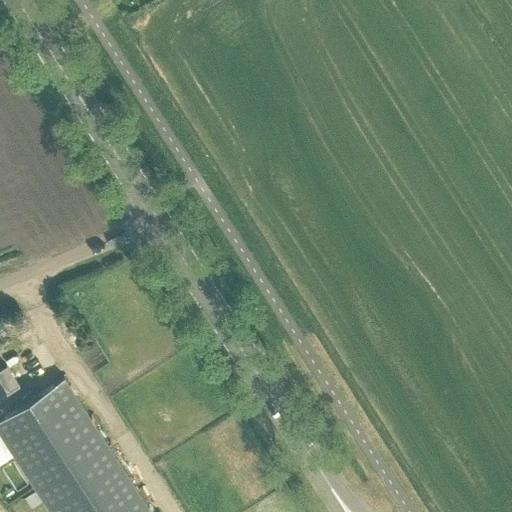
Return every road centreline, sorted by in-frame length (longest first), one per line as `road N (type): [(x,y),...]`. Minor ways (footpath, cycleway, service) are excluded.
road 1 (primary): [(330,486),(156,220)]
road 2 (primary): [(156,220),(16,0)]
road 3 (unclassified): [(0,281),(156,220)]
